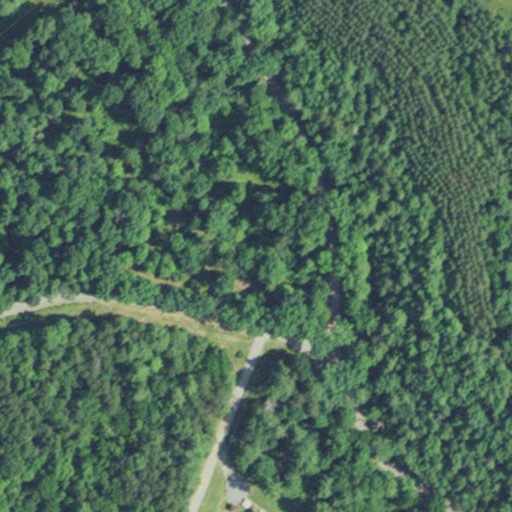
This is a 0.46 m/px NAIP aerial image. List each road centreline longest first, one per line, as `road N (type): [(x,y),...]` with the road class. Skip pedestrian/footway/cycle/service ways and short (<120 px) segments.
road 1 (residential): [(334,375),(263,330),(196,313),(92,300),(0,316)]
road 2 (residential): [(336,291),(312,169),(221,0)]
road 3 (residential): [(263,330),(195,511)]
road 4 (residential): [(442,511),(374,460),(334,375)]
